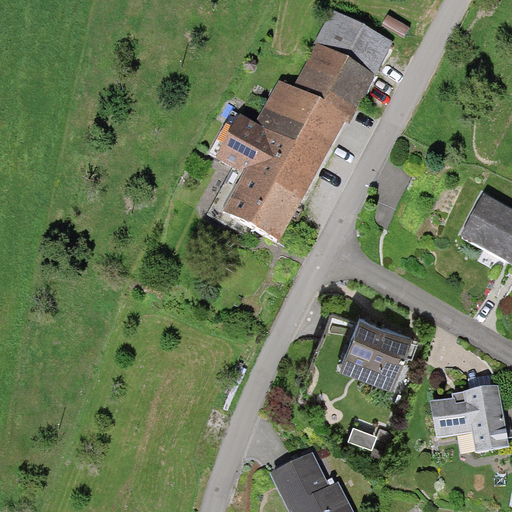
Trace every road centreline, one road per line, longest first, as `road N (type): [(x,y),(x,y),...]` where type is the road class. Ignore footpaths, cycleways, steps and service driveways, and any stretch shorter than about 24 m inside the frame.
road 1 (residential): [(216,511),(231,451),(325,247)]
road 2 (residential): [(325,247),(455,0)]
road 3 (residential): [(325,247),(511,355)]
